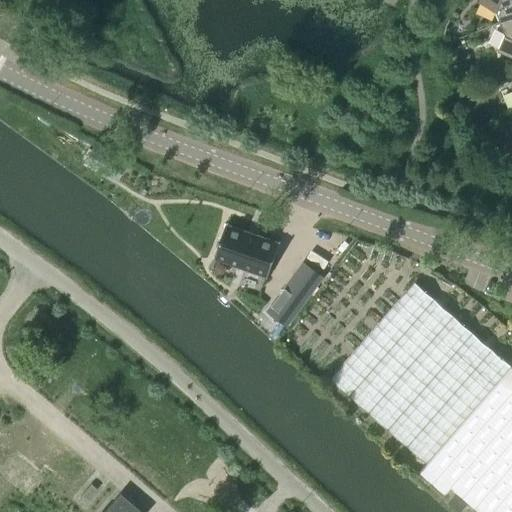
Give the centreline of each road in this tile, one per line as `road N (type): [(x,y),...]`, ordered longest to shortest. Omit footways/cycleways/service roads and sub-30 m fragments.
road 1 (residential): [(511,273),(96,117),(0,71)]
road 2 (unclassified): [(325,511),(194,391),(0,237)]
